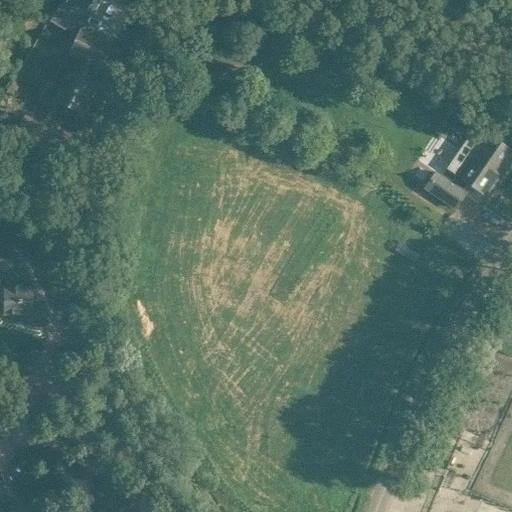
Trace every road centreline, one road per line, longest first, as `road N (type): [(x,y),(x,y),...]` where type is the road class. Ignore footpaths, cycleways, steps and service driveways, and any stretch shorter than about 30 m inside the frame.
road 1 (unclassified): [(386,511),(468,316),(511,255)]
road 2 (track): [(186,511),(50,426)]
